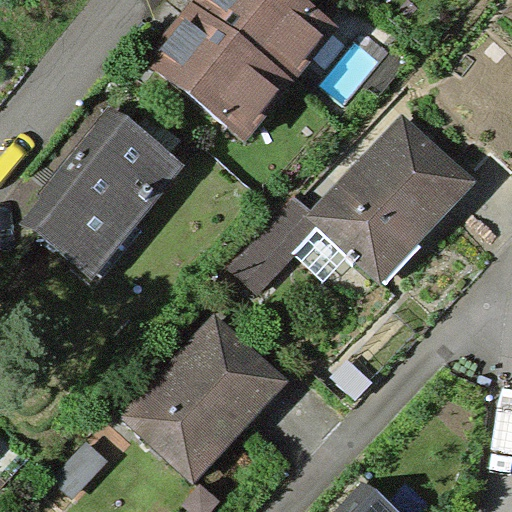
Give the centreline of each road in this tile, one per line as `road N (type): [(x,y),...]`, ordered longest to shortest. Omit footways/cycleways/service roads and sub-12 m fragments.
road 1 (residential): [(278,511),(511,276)]
road 2 (residential): [(130,0),(0,156)]
